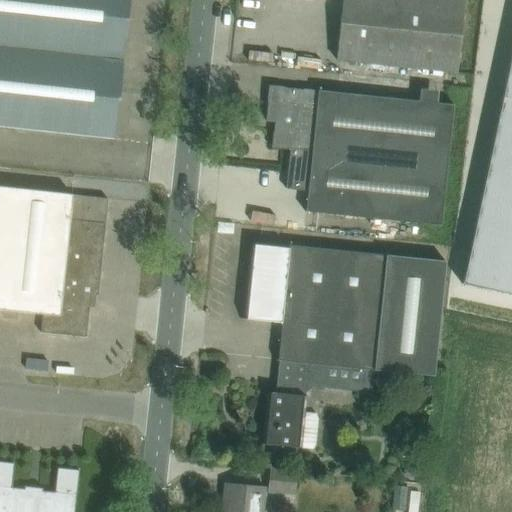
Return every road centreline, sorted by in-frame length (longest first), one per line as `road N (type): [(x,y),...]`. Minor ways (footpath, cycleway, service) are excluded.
road 1 (unclassified): [(168,410),(206,0)]
road 2 (unclassified): [(168,410),(0,395)]
